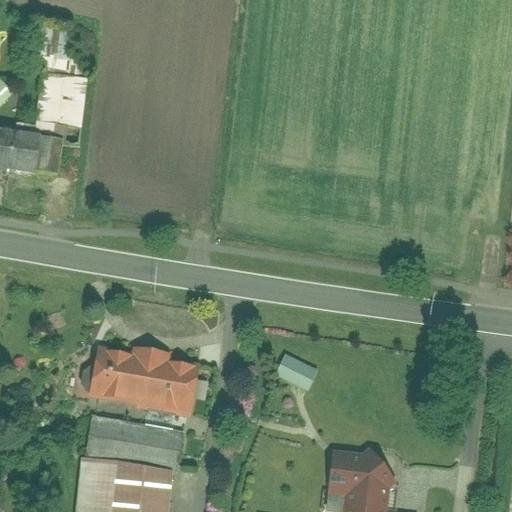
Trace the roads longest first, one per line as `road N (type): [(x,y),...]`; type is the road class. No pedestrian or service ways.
road 1 (secondary): [(0,247),(511,326)]
road 2 (unknown): [(414,312),(414,511)]
